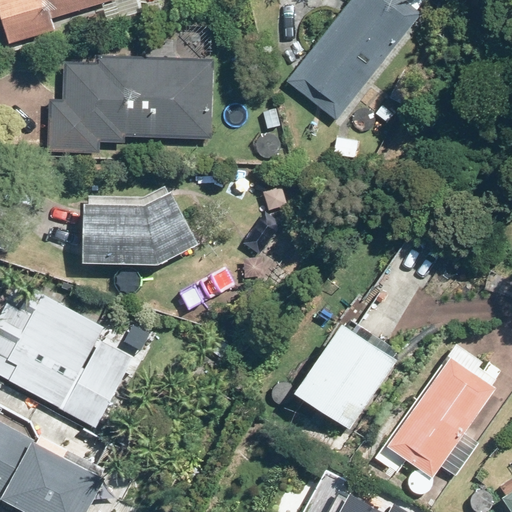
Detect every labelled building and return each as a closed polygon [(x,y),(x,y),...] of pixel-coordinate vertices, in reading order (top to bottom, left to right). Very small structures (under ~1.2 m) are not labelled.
[(0,0),(11,40),(57,26),(54,14),(102,0),(117,0),(119,5),(106,9),(109,19),(144,9),(147,18),(164,12),(160,0),(153,0),(145,2),(144,0),(0,0)] [(351,0),(290,78),(339,117),(423,11),(418,7),(423,0),(351,0)] [(53,95),(51,148),(103,149),(104,137),(128,139),(128,133),(211,136),(215,56),(99,51),(98,59),(67,58),(66,96),(53,95)] [(88,256),(164,258),(204,236),(175,184),(166,190),(163,185),(147,194),(92,192),(92,198),(89,198),(88,256)] [(511,272),(488,268),(483,292),(509,296),(511,282),(511,272)] [(0,368),(96,422),(138,347),(109,331),(88,369),(83,366),(105,326),(34,286),(22,307),(10,300),(0,317),(0,368)] [(350,315),(301,384),(355,422),(403,352),(350,315)] [(456,353),(392,442),(435,473),(499,384),(456,353)] [(0,492),(5,496),(7,493),(40,435),(37,434),(36,436),(0,415),(0,414),(4,406),(0,403),(0,492)] [(105,495),(115,479),(102,471),(106,464),(46,430),(43,437),(40,435),(7,493),(40,511),(88,511),(94,503),(101,507),(107,496),(105,495)]
